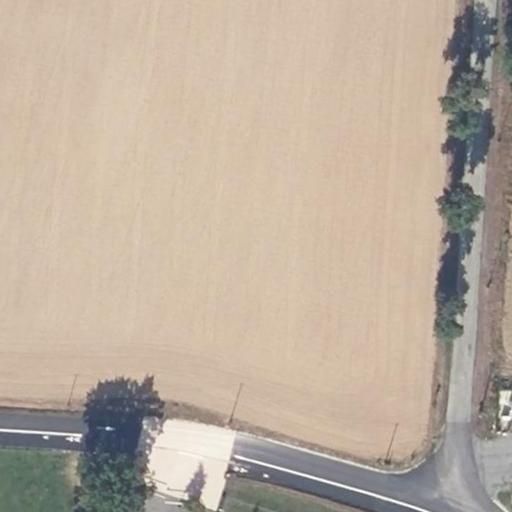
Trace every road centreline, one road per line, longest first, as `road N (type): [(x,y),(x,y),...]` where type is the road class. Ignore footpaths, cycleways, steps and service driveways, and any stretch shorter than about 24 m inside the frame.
road 1 (unclassified): [(485,0),(447,503)]
road 2 (unclassified): [(0,423),(235,444),(447,503)]
